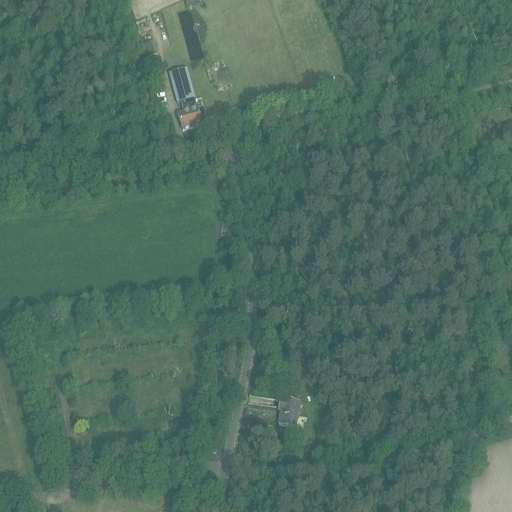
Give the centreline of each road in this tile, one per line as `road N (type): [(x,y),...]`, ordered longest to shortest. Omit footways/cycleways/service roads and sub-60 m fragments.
road 1 (tertiary): [(226,468),(249,292),(238,165),(215,147),(0,156)]
road 2 (unclassified): [(226,468),(335,474),(511,418)]
